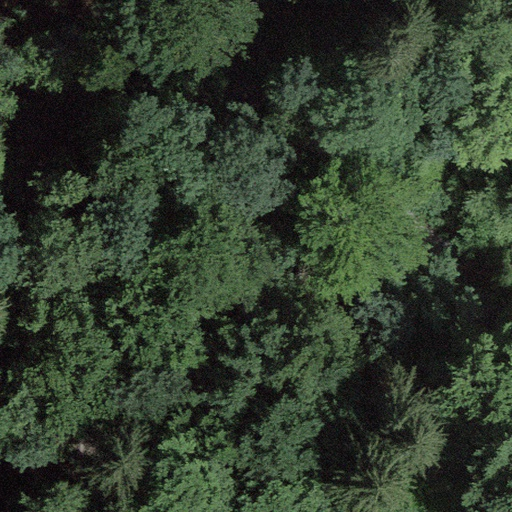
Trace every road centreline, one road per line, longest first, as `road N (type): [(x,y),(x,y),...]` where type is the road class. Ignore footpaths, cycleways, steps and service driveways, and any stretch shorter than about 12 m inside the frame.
road 1 (track): [(160,0),(511,301)]
road 2 (track): [(0,121),(75,330),(70,511)]
